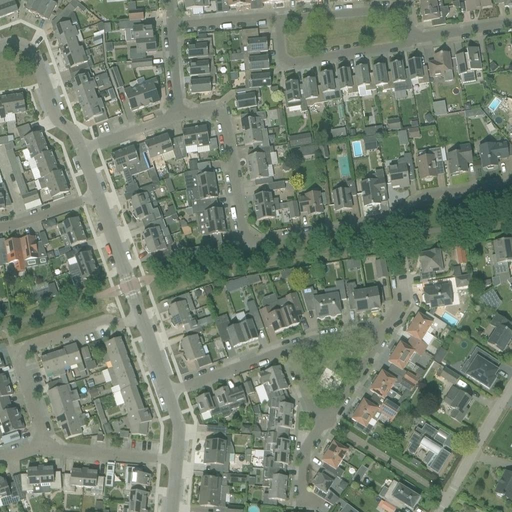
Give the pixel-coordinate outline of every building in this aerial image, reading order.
[(0,0),(7,17),(14,14),(14,13),(18,11),(15,2),(13,0),(0,0)] [(30,0),(30,1),(25,10),(29,12),(28,13),(45,21),(46,20),(49,21),(53,12),(56,5),(50,2),(50,0),(30,0)] [(74,0),(57,18),(63,23),(80,5),(74,0)] [(184,0),(186,11),(203,10),(203,9),(209,8),(208,0),(184,0)] [(419,8),(420,12),(443,9),(441,0),(427,0),(420,1),(421,8),(419,8)] [(465,0),(466,3),(467,13),(476,11),(476,10),(491,7),(489,0),(465,0)] [(433,22),(434,28),(446,26),(445,20),(449,14),(447,8),(443,9),(420,12),(421,18),(422,17),(423,23),(433,22)] [(128,12),(129,22),(137,22),(144,21),(143,11),(133,12),(128,12)] [(125,31),(126,43),(136,42),(153,40),(152,28),(138,29),(137,22),(129,22),(119,23),(120,31),(125,31)] [(55,34),(57,40),(76,33),(75,28),(72,29),(70,24),(52,30),(54,34),(55,34)] [(247,47),(248,54),(256,54),(268,53),(267,41),(255,42),(254,31),(241,32),(242,48),(247,47)] [(58,47),(59,50),(77,44),(75,39),(78,38),(76,33),(57,40),(59,46),(58,47)] [(101,36),(92,40),(95,47),(102,44),(101,36)] [(129,51),(130,61),(133,61),(143,60),(142,54),(156,53),(155,40),(153,40),(136,42),(137,50),(129,51)] [(188,56),(188,60),(200,59),(213,58),(213,57),(215,57),(214,52),(212,50),(211,40),(198,41),(199,47),(187,48),(187,52),(186,52),(187,56),(188,56)] [(62,54),(64,60),(84,53),(82,49),(79,50),(77,44),(59,50),(61,54),(62,54)] [(461,76),(463,84),(475,82),(474,72),(482,71),(480,61),(479,51),(476,49),(467,51),(468,57),(463,58),(463,56),(455,57),(458,76),(461,76)] [(84,53),(64,60),(67,67),(65,67),(67,71),(77,67),(79,73),(89,69),(85,58),(91,56),(89,51),(84,53)] [(243,55),(245,73),(257,71),(257,72),(269,71),(268,59),(256,60),(256,54),(248,54),(243,55)] [(443,77),(445,83),(453,81),(452,72),(450,64),(449,54),(434,56),(435,63),(428,64),(430,74),(430,79),(443,77)] [(189,74),(190,78),(202,77),(202,76),(214,75),(216,75),(216,70),(214,68),(213,58),(200,59),(200,65),(189,66),(189,70),(188,70),(188,74),(189,74)] [(418,81),(419,86),(429,84),(429,81),(427,71),(421,72),(419,61),(415,61),(415,60),(411,61),(411,62),(408,63),(409,74),(411,82),(418,81)] [(132,63),(132,70),(152,68),(152,61),(132,63)] [(393,85),(394,90),(395,94),(412,91),(411,82),(409,74),(404,75),(402,64),(398,64),(398,63),(393,64),(394,65),(390,66),(392,77),(393,85)] [(492,63),(487,68),(493,74),(498,69),(492,63)] [(383,87),(384,92),(394,90),(393,85),(392,77),(386,78),(384,67),(380,67),(380,66),(376,66),(376,68),(372,69),(374,78),(376,88),(383,87)] [(359,94),(359,98),(371,96),(370,92),(376,91),(376,88),(374,78),(368,79),(366,68),(362,68),(362,67),(358,67),(358,69),(355,69),(356,81),(359,94)] [(73,86),(75,92),(95,85),(93,80),(94,79),(93,75),(91,74),(89,69),(79,73),(75,74),(77,80),(71,82),(72,86),(73,86)] [(109,71),(116,91),(123,88),(116,69),(109,71)] [(347,91),(348,95),(359,94),(356,81),(351,82),(349,70),(345,71),(345,70),(341,70),(341,72),(337,72),(339,84),(340,92),(347,91)] [(245,73),(246,90),(259,89),(271,88),(270,76),(258,77),(257,72),(257,71),(245,73)] [(319,75),(322,91),(324,104),(342,100),(341,97),(340,92),(339,84),(333,85),(331,73),(327,74),(327,73),(323,73),(323,75),(319,75)] [(191,92),(191,96),(211,94),(210,86),(215,86),(214,76),(214,75),(202,76),(202,77),(202,83),(190,84),(191,87),(189,88),(190,92),(191,92)] [(302,82),(303,86),(307,108),(312,107),(314,105),(324,104),(322,91),(316,92),(314,80),(310,81),(310,79),(306,80),(306,82),(302,82)] [(77,99),(78,102),(95,96),(94,91),(103,88),(103,86),(110,83),(109,80),(101,82),(102,83),(95,85),(75,92),(78,98),(77,99)] [(139,89),(146,108),(160,103),(155,90),(159,89),(156,80),(145,84),(146,87),(139,89)] [(287,99),(284,99),(286,109),(286,110),(301,107),(302,113),(307,112),(307,108),(303,86),(297,87),(297,83),(293,84),(293,82),(289,83),(289,84),(285,85),(287,99)] [(124,92),(132,113),(146,108),(139,89),(132,92),(131,89),(124,92)] [(235,99),(237,111),(251,109),(257,108),(255,100),(260,100),(259,89),(246,90),(247,97),(235,99)] [(12,98),(15,115),(26,114),(23,96),(12,98)] [(81,106),(83,112),(102,105),(101,101),(97,102),(95,96),(78,102),(79,106),(81,106)] [(4,117),(15,115),(12,98),(1,99),(1,102),(4,117)] [(433,105),(435,118),(446,116),(444,103),(433,105)] [(94,120),(96,126),(108,121),(105,112),(102,105),(83,112),(85,119),(84,119),(85,123),(94,120)] [(241,123),(243,134),(264,131),(263,121),(266,121),(265,113),(250,115),(251,121),(241,123)] [(429,114),(423,119),(429,125),(434,121),(429,114)] [(387,122),(388,132),(400,130),(399,120),(387,122)] [(17,130),(19,135),(30,131),(29,126),(17,130)] [(206,128),(194,130),(197,147),(197,149),(209,147),(210,152),(218,151),(216,140),(208,141),(206,128)] [(178,147),(182,160),(187,159),(186,155),(185,149),(197,147),(194,130),(182,132),(184,146),(178,147)] [(19,135),(21,141),(24,140),(24,139),(32,136),(30,131),(19,135)] [(253,145),(253,151),(269,148),(266,131),(264,131),(243,134),(245,147),(253,145)] [(399,141),(407,140),(406,132),(398,133),(399,141)] [(24,140),(28,150),(45,144),(41,134),(32,137),(32,136),(24,139),(24,140)] [(310,135),(288,139),(290,149),(312,145),(310,135)] [(168,136),(156,140),(163,158),(174,154),(176,162),(182,160),(178,147),(176,140),(170,142),(168,136)] [(375,137),(363,139),(364,148),(377,146),(375,137)] [(0,138),(0,146),(4,146),(9,145),(8,144),(7,138),(0,138)] [(148,153),(142,155),(148,171),(154,169),(152,165),(156,166),(161,164),(164,161),(163,158),(156,140),(145,144),(148,153)] [(28,150),(32,160),(34,159),(48,154),(45,144),(28,150)] [(318,145),(321,161),(328,159),(326,147),(324,147),(323,144),(318,145)] [(486,169),(488,171),(493,170),(494,168),(498,167),(497,161),(508,159),(507,149),(506,144),(494,146),(479,148),(483,169),(486,169)] [(449,166),(450,176),(467,173),(465,162),(472,161),(470,146),(458,148),(459,154),(447,156),(449,166)] [(134,148),(122,152),(128,168),(134,166),(137,175),(148,171),(142,155),(137,157),(134,148)] [(247,158),(249,170),(272,166),(270,155),(273,154),(272,148),(269,149),(269,148),(253,151),(259,150),(260,156),(247,158)] [(419,171),(421,181),(437,178),(434,165),(442,163),(441,153),(440,149),(427,151),(429,158),(417,160),(419,171)] [(111,156),(117,174),(129,170),(122,152),(111,156)] [(34,159),(38,169),(55,163),(51,153),(48,154),(34,159)] [(7,157),(11,167),(20,164),(18,158),(16,159),(14,155),(7,157)] [(400,186),(400,189),(409,188),(407,173),(413,171),(410,155),(403,156),(404,159),(401,160),(397,162),(397,166),(397,167),(388,169),(392,188),(400,186)] [(189,163),(190,173),(198,172),(197,165),(197,162),(189,163)] [(38,169),(41,179),(42,180),(44,179),(44,178),(58,173),(55,163),(38,169)] [(197,165),(198,172),(200,171),(207,170),(211,170),(210,163),(197,165)] [(11,167),(14,178),(21,175),(20,171),(23,170),(20,164),(11,167)] [(283,165),(282,168),(282,171),(285,173),(288,172),(290,170),(290,167),(287,164),(283,165)] [(267,167),(249,170),(251,182),(258,181),(259,187),(268,185),(273,184),(272,178),(268,179),(267,167)] [(129,170),(123,172),(128,188),(125,189),(127,195),(136,192),(139,191),(137,185),(134,186),(131,177),(129,170)] [(190,173),(187,173),(188,179),(191,179),(193,191),(216,187),(214,175),(211,175),(208,176),(207,170),(200,171),(198,172),(190,173)] [(361,184),(364,208),(380,205),(378,193),(386,192),(383,171),(375,172),(375,175),(372,176),(372,181),(371,181),(371,183),(361,184)] [(38,181),(41,191),(48,188),(48,189),(65,183),(61,172),(58,173),(44,178),(44,179),(42,180),(41,179),(38,181)] [(268,185),(269,193),(279,191),(285,190),(284,182),(273,184),(268,185)] [(332,193),(335,213),(352,210),(350,198),(357,197),(355,187),(354,182),(346,183),(347,191),(332,193)] [(48,189),(53,203),(64,199),(63,195),(69,193),(65,183),(48,189)] [(133,210),(134,212),(150,206),(147,195),(155,192),(153,186),(139,191),(136,192),(138,198),(132,200),(133,202),(129,203),(130,210),(133,210)] [(191,202),(192,209),(211,206),(210,200),(218,199),(216,187),(193,191),(194,202),(191,202)] [(29,195),(21,198),(24,206),(39,201),(36,192),(28,195),(29,195)] [(253,204),(254,210),(279,205),(278,200),(272,201),(271,194),(253,197),(254,204),(253,204)] [(308,213),(308,217),(323,215),(320,194),(298,197),(299,204),(301,214),(308,213)] [(289,211),(290,220),(299,219),(297,202),(288,204),(289,211)] [(135,214),(132,215),(136,221),(139,220),(140,222),(146,220),(148,225),(162,221),(158,209),(157,210),(155,204),(150,206),(134,212),(135,214)] [(197,215),(198,226),(204,225),(223,222),(222,210),(216,211),(215,205),(211,206),(192,209),(186,210),(187,215),(189,216),(197,215)] [(256,216),(257,222),(275,219),(274,213),(280,212),(279,205),(254,210),(255,216),(256,216)] [(175,211),(164,214),(166,219),(171,217),(176,216),(176,215),(175,211)] [(59,233),(61,238),(67,236),(82,231),(78,219),(63,224),(57,227),(59,233)] [(145,236),(142,237),(142,244),(145,244),(146,245),(162,240),(163,239),(160,232),(165,230),(162,221),(148,225),(150,232),(144,234),(145,236)] [(188,250),(191,258),(208,255),(224,253),(223,244),(222,245),(221,235),(226,234),(223,222),(204,225),(198,226),(197,226),(198,234),(202,237),(206,237),(210,237),(212,246),(188,250)] [(82,231),(67,236),(71,247),(77,246),(86,242),(82,231)] [(42,243),(43,247),(49,245),(48,243),(45,233),(39,235),(42,243)] [(159,254),(162,263),(175,261),(170,246),(172,245),(170,237),(163,239),(162,240),(146,245),(147,248),(144,249),(148,255),(151,254),(152,256),(159,254)] [(35,238),(20,240),(24,269),(48,265),(47,258),(43,247),(42,243),(36,244),(35,238)] [(1,253),(3,265),(13,264),(15,274),(25,272),(24,269),(20,241),(5,243),(6,252),(1,253)] [(492,257),(495,276),(509,274),(507,264),(511,262),(511,244),(511,241),(494,244),(496,256),(492,257)] [(458,258),(466,257),(464,247),(456,248),(458,258)] [(65,249),(57,252),(59,258),(66,255),(71,253),(69,248),(65,249)] [(68,268),(70,273),(94,264),(90,253),(83,256),(81,250),(71,253),(66,255),(68,261),(75,258),(77,264),(68,268)] [(429,273),(430,280),(435,279),(434,274),(443,272),(442,262),(440,263),(439,251),(430,253),(431,254),(419,256),(420,264),(422,264),(423,274),(429,273)] [(52,253),(46,255),(49,261),(55,259),(52,253)] [(376,263),(378,280),(387,278),(384,262),(376,263)] [(94,264),(70,273),(72,280),(82,276),(83,281),(84,282),(93,278),(98,276),(98,275),(99,274),(97,269),(96,269),(94,264)] [(291,287),(297,286),(292,270),(288,272),(290,279),(289,280),(291,287)] [(455,279),(457,289),(472,287),(470,277),(461,278),(461,277),(454,278),(455,279)] [(83,281),(81,282),(83,287),(83,288),(95,283),(93,278),(84,282),(83,281)] [(492,280),(494,289),(501,285),(500,279),(495,279),(492,280)] [(37,281),(29,284),(32,295),(40,293),(37,281)] [(337,296),(338,302),(346,301),(344,284),(343,281),(335,283),(337,296)] [(229,283),(224,285),(228,293),(235,290),(232,283),(232,282),(229,283)] [(355,307),(357,314),(368,312),(365,293),(357,294),(355,284),(346,286),(350,308),(355,307)] [(57,296),(54,285),(47,287),(49,291),(33,297),(36,304),(58,296),(57,296)] [(425,297),(423,297),(424,304),(426,303),(426,306),(431,306),(431,310),(432,310),(433,309),(441,308),(451,306),(448,286),(435,288),(435,287),(431,288),(431,289),(424,290),(425,297)] [(210,288),(204,290),(207,298),(213,296),(210,288)] [(320,321),(321,321),(323,321),(324,320),(325,319),(325,318),(329,318),(326,298),(318,299),(316,292),(314,293),(312,289),(301,292),(307,311),(315,310),(317,320),(319,319),(319,320),(320,321)] [(382,290),(365,293),(368,312),(371,312),(371,314),(378,312),(378,311),(380,310),(379,306),(379,303),(384,302),(382,290)] [(492,290),(477,300),(477,303),(495,314),(501,303),(499,302),(492,290)] [(172,318),(172,319),(189,313),(195,311),(189,295),(175,300),(177,306),(170,308),(171,310),(168,311),(168,318),(172,318)] [(277,302),(287,330),(299,325),(297,318),(303,316),(296,295),(286,298),(287,299),(277,302)] [(332,319),(333,319),(334,319),(335,318),(337,317),(337,316),(341,316),(338,302),(337,296),(326,298),(329,318),(330,317),(330,318),(331,319),(332,319)] [(244,325),(239,326),(246,344),(258,340),(254,330),(255,330),(262,327),(263,327),(260,320),(257,312),(254,302),(246,305),(250,314),(245,316),(246,321),(244,324),(244,325)] [(272,327),(275,334),(287,330),(277,302),(267,306),(269,309),(260,312),(266,329),(272,327)] [(8,305),(0,306),(0,307),(1,314),(4,314),(9,312),(8,305)] [(186,334),(201,328),(208,326),(206,319),(197,323),(196,319),(192,321),(189,313),(172,319),(173,322),(170,323),(174,329),(177,328),(178,330),(184,328),(186,334)] [(410,323),(427,334),(430,328),(437,332),(439,329),(443,332),(447,326),(435,319),(433,317),(429,315),(426,313),(423,318),(419,315),(415,321),(412,319),(410,323)] [(497,330),(487,345),(502,354),(506,347),(508,348),(511,343),(510,341),(511,338),(511,334),(507,331),(511,325),(503,319),(497,316),(490,326),(497,330)] [(229,322),(216,326),(220,339),(221,342),(230,339),(233,349),(246,344),(239,326),(234,328),(231,326),(230,326),(229,322)] [(409,343),(425,353),(428,348),(421,343),(427,334),(410,323),(407,327),(410,329),(406,334),(412,338),(409,343)] [(184,352),(184,353),(201,347),(203,345),(201,339),(198,339),(197,336),(198,335),(203,333),(201,328),(186,334),(189,340),(182,342),(183,344),(180,345),(181,352),(184,352)] [(101,353),(103,359),(125,351),(120,339),(104,345),(106,351),(101,353)] [(214,343),(217,353),(224,350),(221,342),(220,339),(213,341),(214,343)] [(394,348),(392,352),(409,362),(414,366),(420,357),(421,358),(424,353),(425,353),(409,343),(406,347),(400,344),(397,349),(394,348)] [(76,345),(64,350),(64,352),(70,368),(77,365),(80,374),(85,372),(79,355),(78,351),(77,349),(76,345)] [(197,362),(199,370),(208,367),(207,366),(211,364),(208,357),(205,358),(201,347),(184,353),(185,356),(182,357),(186,363),(189,362),(190,364),(197,362)] [(84,360),(86,364),(91,362),(87,348),(81,350),(84,360)] [(476,349),(468,362),(473,365),(466,376),(489,390),(495,379),(493,378),(497,372),(486,364),(490,357),(476,349)] [(125,351),(103,359),(105,365),(110,363),(112,369),(129,363),(125,351)] [(53,355),(60,377),(65,375),(66,375),(64,370),(70,368),(64,352),(53,355)] [(403,379),(415,387),(424,373),(419,369),(416,374),(415,378),(407,373),(407,374),(403,372),(409,362),(392,352),(389,356),(391,357),(388,363),(397,368),(393,373),(403,379)] [(437,354),(433,360),(440,364),(443,359),(437,354)] [(52,374),(54,379),(60,377),(53,355),(40,359),(46,376),(52,374)] [(107,371),(112,383),(133,375),(129,363),(112,369),(107,371)] [(260,381),(261,387),(263,386),(283,379),(279,368),(272,370),(266,372),(259,375),(260,379),(260,381)] [(445,370),(440,377),(454,386),(459,378),(445,369),(445,370)] [(376,376),(373,380),(390,391),(394,385),(396,381),(390,378),(382,372),(378,378),(376,376)] [(0,388),(10,385),(6,375),(1,377),(0,373),(0,388)] [(120,393),(135,388),(138,387),(133,375),(112,383),(114,389),(119,387),(121,392),(120,393)] [(269,402),(282,398),(280,393),(288,390),(283,379),(263,386),(265,393),(269,402)] [(399,385),(399,386),(407,390),(411,393),(415,387),(403,379),(399,385)] [(370,392),(384,401),(386,397),(390,400),(391,400),(392,400),(393,400),(394,399),(395,398),(397,395),(390,391),(373,380),(371,384),(373,386),(370,392)] [(61,381),(47,385),(50,392),(48,393),(51,405),(78,396),(76,391),(71,393),(68,386),(63,388),(61,382),(61,381)] [(244,385),(247,396),(254,394),(250,383),(244,385)] [(0,388),(0,407),(10,404),(8,398),(13,396),(10,385),(0,388)] [(120,393),(113,396),(117,407),(125,405),(139,399),(135,388),(120,393)] [(222,414),(224,419),(229,418),(232,414),(231,411),(247,405),(241,388),(228,393),(227,389),(214,393),(216,398),(216,397),(220,409),(222,414)] [(450,418),(460,424),(466,414),(463,412),(471,400),(453,388),(444,402),(451,407),(450,408),(455,411),(450,418)] [(97,389),(88,392),(91,400),(99,397),(97,389)] [(208,395),(196,400),(201,416),(209,413),(211,418),(212,418),(222,414),(220,409),(216,397),(216,398),(210,400),(208,395)] [(78,396),(51,405),(55,417),(74,411),(80,409),(77,402),(80,401),(78,396)] [(269,416),(292,418),(293,406),(286,406),(283,398),(282,398),(269,402),(268,403),(268,407),(270,409),(269,416)] [(125,405),(129,416),(129,417),(144,411),(143,411),(139,399),(125,405)] [(382,406),(397,415),(401,409),(386,400),(385,401),(382,406)] [(355,409),(372,420),(378,410),(372,406),(364,401),(360,406),(358,405),(355,409)] [(0,422),(1,426),(21,419),(18,409),(13,411),(10,404),(0,407),(0,422)] [(382,406),(378,412),(385,417),(390,420),(390,421),(387,425),(390,427),(393,422),(397,415),(382,406)] [(355,415),(351,420),(356,423),(353,428),(362,434),(368,437),(373,429),(368,425),(372,420),(355,409),(352,413),(355,415)] [(131,436),(146,437),(147,428),(146,428),(144,425),(152,422),(147,410),(143,411),(144,411),(129,417),(129,416),(127,417),(132,429),(131,436)] [(74,411),(55,417),(59,427),(60,429),(62,429),(83,422),(86,421),(85,419),(84,415),(82,416),(76,418),(74,411)] [(267,434),(283,436),(283,430),(291,430),(292,418),(269,416),(267,434)] [(25,430),(21,419),(1,426),(5,437),(1,438),(4,446),(20,441),(17,433),(25,430)] [(83,422),(62,429),(66,441),(82,435),(80,429),(85,427),(83,422)] [(411,445),(407,451),(414,456),(420,447),(430,453),(424,462),(428,464),(426,468),(429,470),(429,469),(430,470),(438,475),(450,455),(442,450),(441,449),(443,447),(443,446),(449,436),(441,431),(440,430),(438,433),(425,425),(421,431),(418,429),(415,434),(414,433),(413,434),(414,435),(409,444),(411,445)] [(206,433),(229,435),(227,429),(207,427),(206,433)] [(264,452),(289,454),(290,442),(282,442),(283,436),(267,434),(266,434),(265,441),(264,441),(263,452),(264,452)] [(206,441),(205,453),(232,455),(233,455),(233,454),(233,452),(232,450),(232,448),(230,448),(230,445),(231,437),(225,437),(225,443),(213,442),(206,441)] [(325,451),(342,462),(345,456),(348,452),(350,454),(353,449),(347,445),(344,450),(334,443),(330,449),(328,447),(325,451)] [(335,477),(340,480),(343,475),(345,473),(338,468),(342,462),(325,451),(323,455),(325,457),(321,462),(326,465),(323,469),(335,477)] [(263,470),(282,472),(283,466),(288,466),(289,454),(264,452),(263,459),(264,459),(263,470)] [(223,473),(228,474),(229,463),(234,463),(234,456),(205,453),(204,465),(223,467),(223,473)] [(106,474),(105,488),(113,488),(114,474),(115,465),(114,464),(112,464),(109,464),(107,464),(106,474)] [(21,476),(22,493),(34,492),(33,486),(41,486),(40,467),(31,468),(31,470),(27,470),(28,475),(21,476)] [(41,486),(42,495),(51,494),(50,491),(62,490),(60,473),(53,474),(53,469),(49,469),(49,467),(40,467),(41,486)] [(352,480),(359,485),(367,471),(361,467),(352,480)] [(63,492),(74,493),(75,487),(83,488),(85,470),(76,469),(76,471),(72,471),(71,476),(64,475),(63,492)] [(127,469),(125,485),(142,487),(147,487),(148,481),(150,481),(150,476),(142,475),(142,470),(127,469)] [(91,495),(103,496),(104,479),(97,478),(97,473),(93,473),(93,471),(85,470),(83,488),(91,489),(91,495)] [(269,489),(286,490),(287,478),(282,478),(282,472),(263,470),(264,470),(262,488),(269,489)] [(511,475),(506,472),(495,493),(497,494),(496,496),(501,499),(502,497),(511,502),(511,499),(511,475)] [(245,484),(249,485),(249,477),(245,477),(231,475),(230,483),(245,485),(245,484)] [(319,498),(333,508),(338,500),(328,491),(333,484),(331,483),(335,477),(332,475),(329,481),(322,476),(321,476),(319,475),(312,485),(315,487),(314,488),(317,489),(313,494),(319,498)] [(0,499),(0,501),(10,497),(13,504),(20,502),(18,497),(17,493),(14,484),(7,486),(5,485),(6,483),(5,480),(4,481),(0,479),(0,499)] [(201,493),(226,495),(227,481),(203,479),(201,493)] [(383,499),(382,499),(401,511),(405,506),(412,510),(419,499),(412,495),(413,494),(407,489),(406,490),(394,482),(389,491),(391,493),(386,501),(383,499)] [(129,504),(146,505),(147,499),(149,499),(149,494),(142,493),(142,487),(125,485),(124,497),(130,497),(129,504)] [(263,506),(277,507),(277,501),(285,502),(286,490),(269,489),(269,492),(268,495),(264,495),(263,506)] [(200,507),(225,509),(226,495),(201,493),(200,507)] [(95,511),(102,511),(103,504),(96,503),(95,511)] [(381,509),(385,511),(393,511),(395,510),(384,503),(381,509)]
